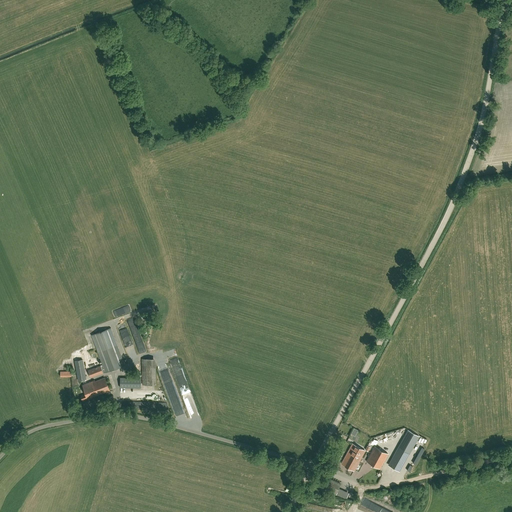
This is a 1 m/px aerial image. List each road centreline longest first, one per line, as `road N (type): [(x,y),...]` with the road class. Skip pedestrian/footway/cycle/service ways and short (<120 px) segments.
road 1 (unclassified): [(312,466),(451,204),(481,121),(503,0)]
road 2 (unclassified): [(0,457),(43,426),(119,415),(312,466)]
road 3 (track): [(511,456),(375,486),(312,466)]
